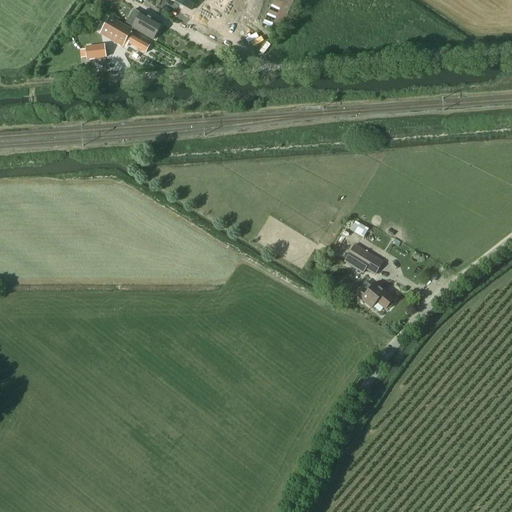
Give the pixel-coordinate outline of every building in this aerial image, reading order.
[(180,0),(179,4),(190,10),(195,0),(180,0)] [(289,0),(274,0),(262,28),(279,35),(294,2),(289,0)] [(142,12),(136,21),(132,28),(153,41),(158,33),(162,24),(142,12)] [(110,20),(103,34),(123,47),(126,48),(129,43),(146,52),(150,45),(131,34),(131,32),(110,20)] [(105,46),(87,48),(88,61),(107,58),(105,46)] [(351,230),(365,238),(370,228),(356,221),(351,230)] [(383,262),(355,245),(344,263),(363,274),(366,270),(375,275),(383,262)] [(364,290),(358,298),(372,309),(377,303),(386,310),(387,308),(390,309),(394,304),(393,302),(395,300),(375,284),(367,293),(364,290)]
